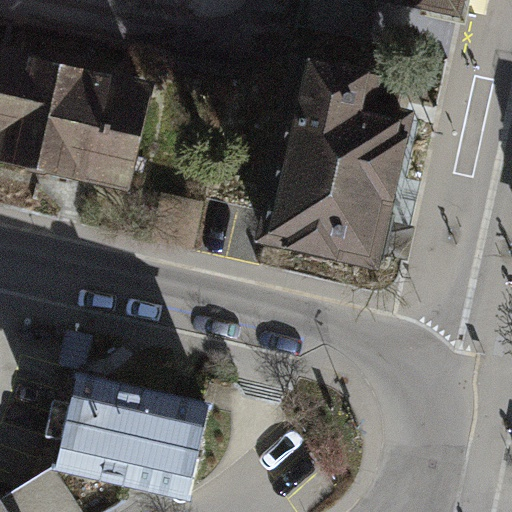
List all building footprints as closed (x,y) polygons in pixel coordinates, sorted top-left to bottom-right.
[(471,0),(356,0),(355,5),(465,30),(471,0)] [(154,89),(0,53),(0,166),(129,196),(154,89)] [(383,97),(299,77),(256,254),(378,284),(417,123),(378,114),(383,97)] [(93,336),(67,330),(59,366),(85,372),(93,336)] [(74,413),(58,410),(50,447),(64,450),(58,478),(142,495),(192,506),(212,411),(80,383),(74,413)] [(0,511),(114,511),(142,495),(58,478),(6,510),(0,501),(0,511)]
